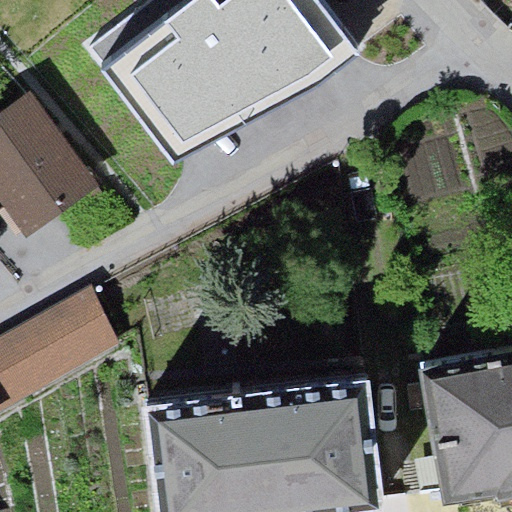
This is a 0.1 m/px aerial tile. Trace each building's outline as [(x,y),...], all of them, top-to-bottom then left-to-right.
[(350,70),(304,0),(146,0),(83,47),(168,163),(350,70)] [(91,177),(27,92),(0,111),(0,173),(34,219),(91,177)] [(93,277),(0,331),(0,401),(124,329),(93,277)] [(511,342),(426,356),(446,484),(511,473),(511,342)] [(165,511),(228,511),(382,492),(365,368),(150,396),(165,511)]
